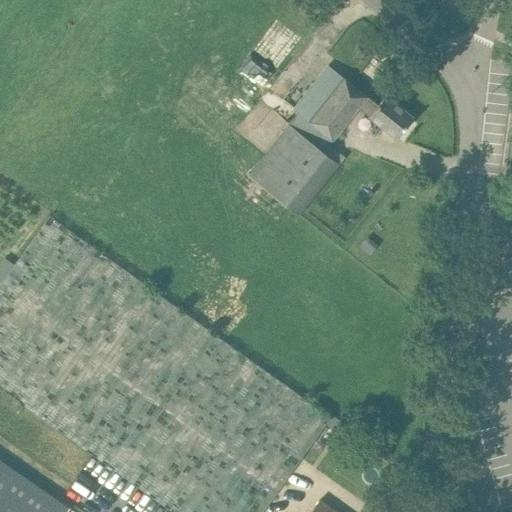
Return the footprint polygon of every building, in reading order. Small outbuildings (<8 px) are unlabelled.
[(386,95),(378,105),(368,96),(369,95),(327,63),(292,108),(297,112),(248,174),(299,214),(340,163),(324,151),(359,108),(397,138),(414,117),(386,95)] [(262,511),(330,416),(50,215),(0,283),(0,387),(173,511),(262,511)] [(511,257),(511,258),(504,260),(503,260),(507,273),(511,288),(511,291),(511,257)] [(0,511),(68,511),(71,509),(0,460),(0,511)] [(336,511),(319,499),(309,511),(336,511)]
